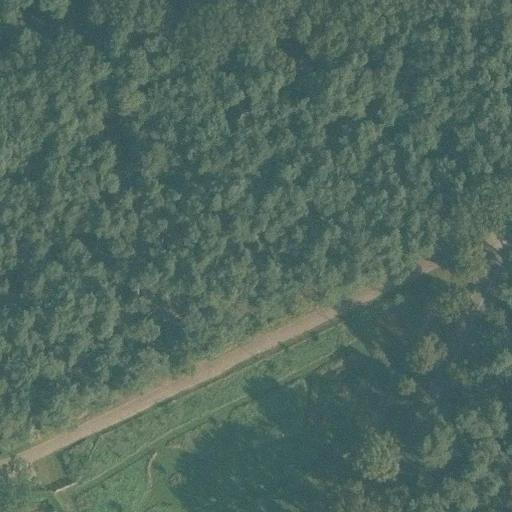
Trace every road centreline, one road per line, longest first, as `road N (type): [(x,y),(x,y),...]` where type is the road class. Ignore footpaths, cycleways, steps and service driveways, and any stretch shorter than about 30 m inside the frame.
road 1 (unclassified): [(0,464),(459,250),(511,238)]
road 2 (unclassified): [(383,511),(491,276),(511,249)]
